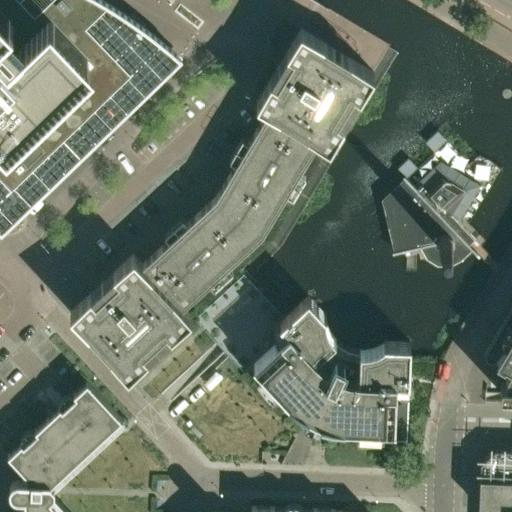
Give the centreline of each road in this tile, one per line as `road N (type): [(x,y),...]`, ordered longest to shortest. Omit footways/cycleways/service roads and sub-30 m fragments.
road 1 (residential): [(4,264),(114,155),(152,102),(247,22)]
road 2 (residential): [(442,486),(211,477),(193,472),(147,416)]
road 3 (unclassified): [(442,486),(445,422),(511,425)]
